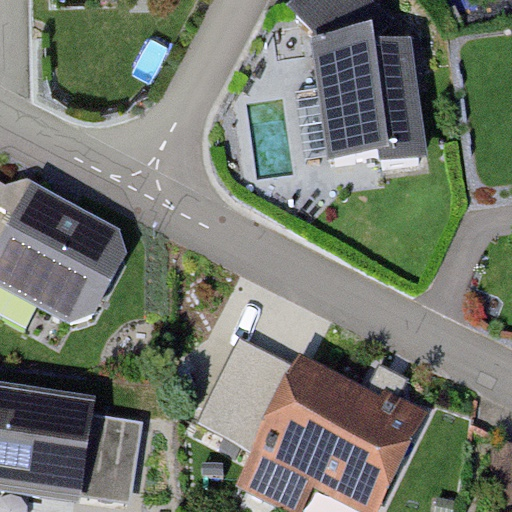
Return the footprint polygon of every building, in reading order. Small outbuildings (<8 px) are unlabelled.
[(371,0),(308,0),(294,14),(324,47),(368,39),(404,33),(371,0)] [(324,47),(306,50),(328,173),(376,164),(377,173),(433,163),(413,45),(370,53),(368,39),(324,47)] [(134,231),(0,156),(0,284),(83,331),(134,231)] [(398,399),(392,411),(302,364),(238,489),(283,511),(312,511),(320,498),(347,511),(389,511),(437,420),(398,399)] [(97,408),(0,397),(0,505),(57,511),(85,511),(86,505),(96,418),(97,408)] [(146,511),(156,425),(96,418),(86,505),(144,511),(146,511)]
